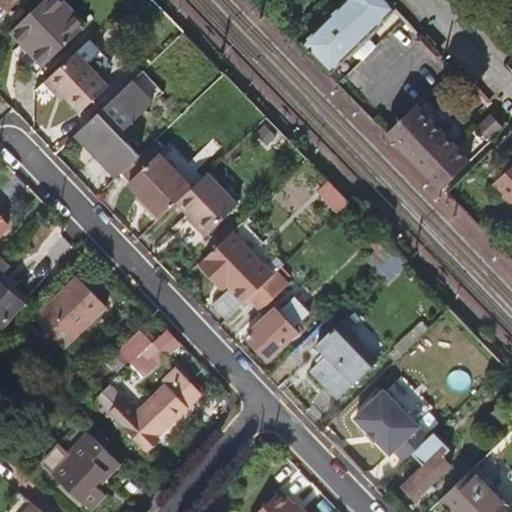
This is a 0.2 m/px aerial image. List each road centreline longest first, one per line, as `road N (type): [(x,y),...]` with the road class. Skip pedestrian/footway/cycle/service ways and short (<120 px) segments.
road 1 (residential): [(16,136),(267,404)]
road 2 (residential): [(267,404),(370,511)]
road 3 (residential): [(174,511),(267,404)]
